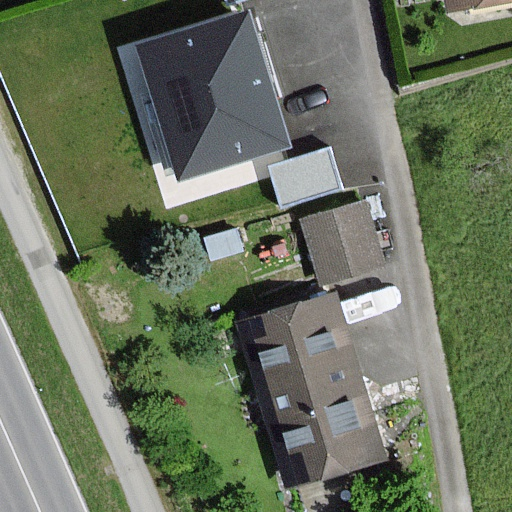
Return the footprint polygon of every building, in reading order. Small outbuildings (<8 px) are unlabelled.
[(499,0),(443,0),(446,10),(499,0)] [(288,145),(247,15),(142,48),(182,177),(288,145)] [(341,187),(330,149),(270,166),(282,205),(341,187)] [(390,270),(371,202),(305,221),(324,288),(390,270)] [(342,293),(240,324),(291,489),(392,459),(342,293)]
